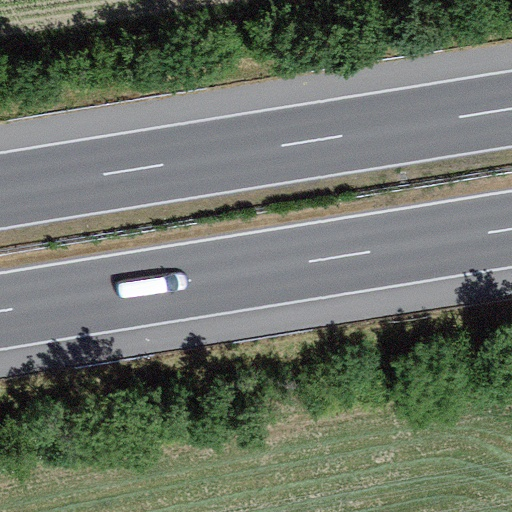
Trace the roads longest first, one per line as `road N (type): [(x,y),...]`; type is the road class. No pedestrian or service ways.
road 1 (motorway): [(0,313),(511,230)]
road 2 (motorway): [(511,111),(0,194)]
